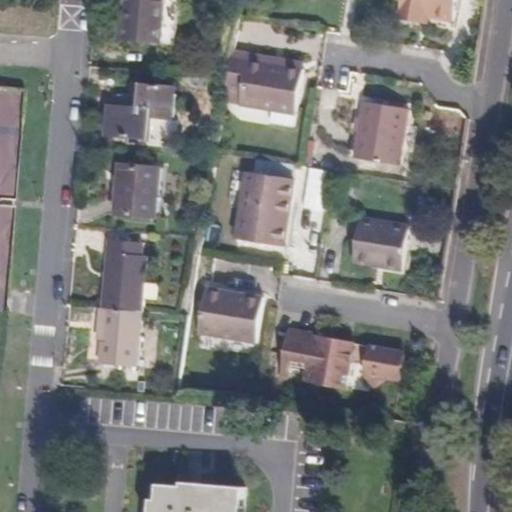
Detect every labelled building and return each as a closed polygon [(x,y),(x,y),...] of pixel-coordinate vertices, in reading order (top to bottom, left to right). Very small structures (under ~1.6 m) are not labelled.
[(120,39),(158,43),(158,40),(162,0),(121,0),(120,18),(115,17),(114,27),(121,28),(120,39)] [(169,42),(173,0),(162,0),(158,40),(169,42)] [(401,0),(398,23),(421,26),(422,18),(429,19),(455,23),(457,0),(401,0)] [(422,18),(421,26),(428,27),(429,19),(422,18)] [(233,69),(293,77),(293,70),(233,62),(233,69)] [(235,76),(290,95),(293,77),(233,69),(232,74),(235,76)] [(220,71),(220,76),(216,105),(231,107),(235,76),(232,74),(220,71)] [(235,76),(231,107),(231,109),(264,115),(263,125),(284,128),(290,95),(235,76)] [(171,84),(133,81),(132,93),(121,92),(120,102),(108,101),(106,133),(166,138),(171,84)] [(0,351),(3,314),(5,289),(22,92),(0,90),(0,351)] [(399,163),(407,106),(363,100),(359,132),(356,152),(356,157),(399,163)] [(350,151),(356,152),(359,132),(353,131),(350,151)] [(151,216),(157,165),(117,162),(112,212),(151,216)] [(284,245),(295,179),(253,172),(243,238),(284,245)] [(408,226),(361,218),(353,261),(402,269),(408,226)] [(110,238),(103,307),(143,311),(145,297),(156,298),(156,283),(145,282),(147,255),(143,254),(144,241),(110,238)] [(256,344),(263,299),(207,291),(201,334),(256,344)] [(103,307),(102,339),(100,362),(138,365),(143,311),(103,307)] [(313,334),(309,363),(317,364),(315,383),(348,388),(352,362),(367,364),(365,372),(375,386),(390,376),(401,378),(406,350),(354,342),(354,340),(313,334)] [(317,364),(309,363),(306,382),(315,383),(317,364)] [(183,488),(159,485),(156,511),(238,511),(239,507),(244,508),(246,490),(184,483),(183,488)]
